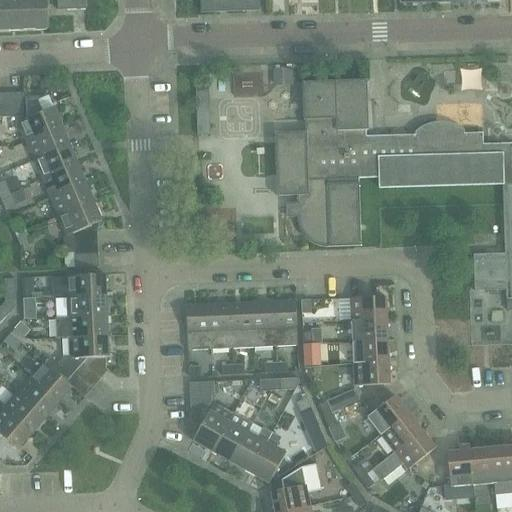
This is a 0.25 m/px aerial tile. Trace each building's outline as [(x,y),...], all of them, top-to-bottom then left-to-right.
[(0,0),(0,31),(47,30),(46,0),(0,0)] [(57,0),(58,12),(85,11),(84,0),(57,0)] [(201,0),(202,13),(259,11),(258,0),(201,0)] [(273,70),(274,87),(293,86),(293,69),(273,70)] [(306,133),(275,134),(277,197),(297,197),(297,205),(287,205),(288,219),(298,219),(299,224),(300,228),(305,236),(310,241),(316,245),(324,247),(362,247),(360,180),(359,180),(358,160),(361,159),(361,151),(357,152),(357,139),(366,138),(366,132),(368,131),(367,82),(335,83),(303,84),(304,121),(306,121),(306,133)] [(196,87),(197,136),(197,137),(210,137),(208,87),(196,87)] [(0,94),(0,118),(11,119),(10,94),(0,94)] [(10,94),(11,119),(23,118),(22,94),(10,94)] [(19,124),(27,143),(61,129),(54,110),(44,114),(38,101),(27,102),(27,120),(19,124)] [(359,180),(360,180),(380,180),(380,190),(503,186),(511,185),(511,146),(483,147),(483,135),(465,136),(465,132),(460,129),(457,127),(449,125),(442,124),(432,125),(423,129),(419,132),(416,134),(416,137),(366,139),(366,138),(357,139),(357,152),(361,151),(361,159),(358,160),(359,180)] [(27,143),(35,162),(69,148),(61,129),(27,143)] [(35,162),(42,181),(77,166),(69,148),(35,162)] [(42,181),(50,199),(85,185),(77,166),(42,181)] [(0,183),(0,198),(10,194),(5,182),(0,183)] [(50,199),(58,218),(93,204),(85,185),(50,199)] [(511,185),(503,186),(506,255),(507,292),(507,301),(511,300),(511,185)] [(0,198),(5,211),(15,206),(10,194),(0,198)] [(72,235),(91,227),(101,223),(93,204),(58,218),(66,237),(72,235)] [(10,223),(16,236),(26,232),(21,219),(10,223)] [(72,235),(73,245),(97,243),(96,232),(93,232),(91,227),(72,235)] [(16,236),(18,241),(21,248),(31,244),(26,232),(16,236)] [(73,245),(74,257),(98,256),(97,243),(73,245)] [(506,255),(474,256),(475,293),(507,292),(506,255)] [(74,257),(75,270),(99,268),(98,256),(74,257)] [(66,278),(67,299),(105,297),(105,276),(66,278)] [(4,281),(4,294),(16,294),(15,280),(4,281)] [(4,294),(4,304),(16,307),(16,294),(4,294)] [(67,299),(68,319),(106,317),(105,297),(67,299)] [(351,300),(352,322),(387,320),(386,298),(351,300)] [(302,315),(311,315),(310,301),(301,302),(302,315)] [(273,303),(275,348),(297,347),(295,302),(273,303)] [(251,304),(253,349),(275,348),(273,303),(251,304)] [(0,308),(0,312),(6,318),(16,307),(4,304),(0,308)] [(230,305),(232,350),(253,349),(251,304),(230,305)] [(208,306),(210,351),(232,350),(230,305),(208,306)] [(186,307),(188,352),(210,351),(208,306),(186,307)] [(34,312),(24,312),(24,320),(25,322),(35,321),(34,312)] [(57,340),(69,340),(107,337),(106,317),(68,319),(56,319),(57,340)] [(352,322),(353,344),(388,342),(387,320),(352,322)] [(20,325),(14,331),(24,339),(29,333),(20,325)] [(303,333),(303,346),(312,345),(312,333),(303,333)] [(14,352),(21,344),(10,335),(3,343),(14,352)] [(69,340),(70,355),(75,360),(87,359),(105,358),(108,358),(107,337),(69,340)] [(353,344),(354,365),(389,364),(388,342),(353,344)] [(312,345),(303,346),(304,358),(304,367),(320,367),(319,345),(312,345)] [(87,359),(82,365),(99,381),(108,371),(105,369),(105,358),(87,359)] [(275,365),(276,374),(287,374),(287,364),(275,365)] [(390,386),(389,364),(354,365),(355,387),(390,386)] [(30,380),(59,404),(72,389),(66,383),(42,365),(30,380)] [(82,365),(74,374),(92,389),(99,381),(82,365)] [(264,365),(264,375),(276,374),(275,365),(264,365)] [(232,367),(233,376),(244,376),(244,366),(232,367)] [(221,367),(221,377),(233,376),(232,367),(221,367)] [(188,369),(188,378),(200,378),(200,368),(188,369)] [(74,374),(66,383),(72,389),(84,399),(92,389),(74,374)] [(270,381),(270,393),(281,392),(296,391),(301,383),(299,379),(280,380),(270,381)] [(16,395),(45,420),(59,404),(30,380),(16,395)] [(259,393),(270,393),(270,381),(259,381),(259,393)] [(189,385),(189,397),(213,396),(213,384),(189,385)] [(3,411),(32,436),(45,420),(16,395),(3,411)] [(190,423),(200,428),(211,414),(214,408),(213,396),(189,397),(190,423)] [(367,419),(381,436),(409,415),(395,397),(367,419)] [(318,406),(320,411),(323,417),(331,414),(331,413),(343,408),(338,398),(326,402),(318,406)] [(300,414),(310,410),(306,400),(295,404),(300,414)] [(200,428),(192,443),(211,453),(228,423),(229,423),(235,414),(224,408),(219,418),(211,414),(200,428)] [(300,414),(298,415),(304,429),(305,433),(318,427),(316,423),(310,410),(300,414)] [(0,435),(18,452),(32,436),(3,411),(0,414),(0,435)] [(228,423),(211,453),(230,464),(253,424),(235,414),(229,423),(228,423)] [(323,417),(328,429),(336,426),(331,414),(323,417)] [(409,415),(381,436),(394,454),(422,432),(409,415)] [(253,424),(230,464),(249,474),(272,433),(264,429),(258,440),(248,434),(254,424),(253,424)] [(381,483),(403,465),(408,471),(436,450),(422,432),(394,454),(372,471),(381,483)] [(272,433),(249,474),(268,485),(269,484),(285,455),(276,449),(282,439),(272,433)] [(450,489),(472,487),(469,452),(470,452),(469,446),(459,447),(459,453),(447,454),(450,489)] [(491,450),(494,485),(495,485),(496,497),(511,495),(511,447),(511,448),(491,450)] [(469,452),(472,487),(494,485),(491,450),(470,452),(469,452)] [(271,493),(274,511),(288,511),(310,508),(307,494),(321,491),(316,465),(301,468),(281,481),(283,490),(271,493)] [(352,470),(359,480),(367,475),(359,465),(352,470)] [(366,490),(367,490),(374,485),(367,475),(359,480),(366,490)] [(345,488),(352,499),(359,494),(352,483),(345,488)] [(359,509),(367,504),(359,494),(352,499),(359,509)]
